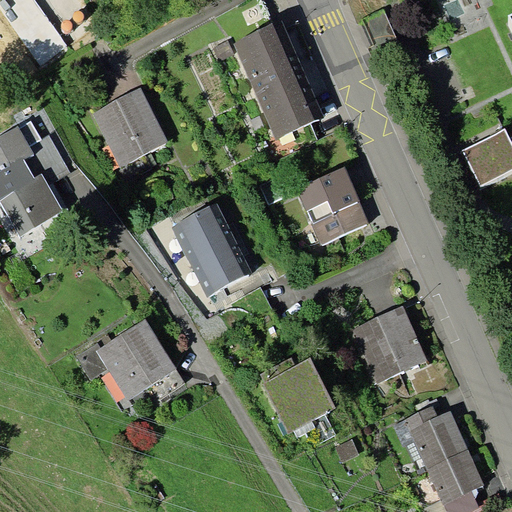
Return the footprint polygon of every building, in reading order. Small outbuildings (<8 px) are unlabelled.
[(399,42),(383,9),(363,19),(377,51),(399,42)] [(324,117),(281,21),(233,43),(276,138),(324,117)] [(219,61),(234,54),(228,41),(213,47),(219,61)] [(168,142),(140,88),(92,114),(121,167),(168,142)] [(19,127),(18,125),(0,135),(0,201),(20,235),(64,210),(49,184),(70,172),(49,135),(42,139),(31,120),(19,127)] [(505,128),(462,150),(481,187),(511,171),(511,136),(510,137),(505,128)] [(370,223),(345,167),(296,189),(321,245),(370,223)] [(284,198),(275,178),(260,185),(269,205),(284,198)] [(252,273),(217,203),(171,227),(207,296),(252,273)] [(428,360),(403,305),(352,329),(378,383),(428,360)] [(178,368),(145,318),(101,348),(96,351),(109,369),(129,400),(144,391),(176,370),(178,368)] [(91,380),(109,369),(96,351),(101,348),(98,343),(76,357),(91,380)] [(336,408),(310,358),(295,366),(291,358),(260,375),(265,383),(262,384),(288,433),(294,430),(311,421),(315,428),(305,433),(313,447),(335,435),(325,414),(336,408)] [(176,370),(144,391),(153,405),(185,385),(176,370)] [(433,405),(405,419),(411,430),(439,417),(433,405)] [(427,468),(468,449),(451,411),(439,417),(411,430),(405,419),(393,425),(404,447),(415,442),(427,468)] [(315,428),(311,421),(294,430),(298,437),(305,433),(315,428)] [(359,455),(352,440),(335,448),(343,463),(359,455)] [(485,485),(468,449),(427,468),(444,504),(471,491),(485,485)] [(469,511),(479,507),(471,491),(444,504),(448,511),(469,511)]
